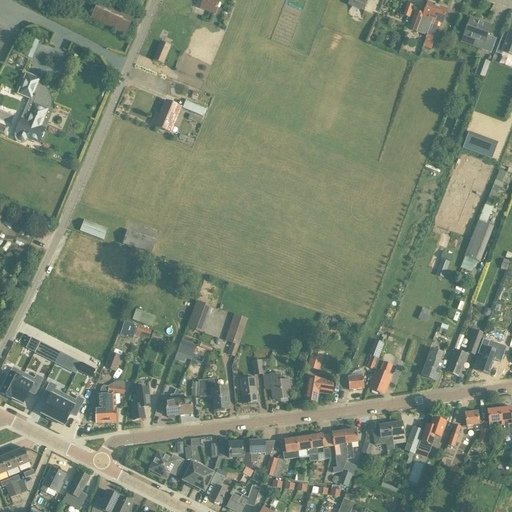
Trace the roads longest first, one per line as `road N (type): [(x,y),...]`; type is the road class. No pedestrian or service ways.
road 1 (unclassified): [(100,463),(107,446),(127,440),(511,386)]
road 2 (unclassified): [(0,355),(155,0)]
